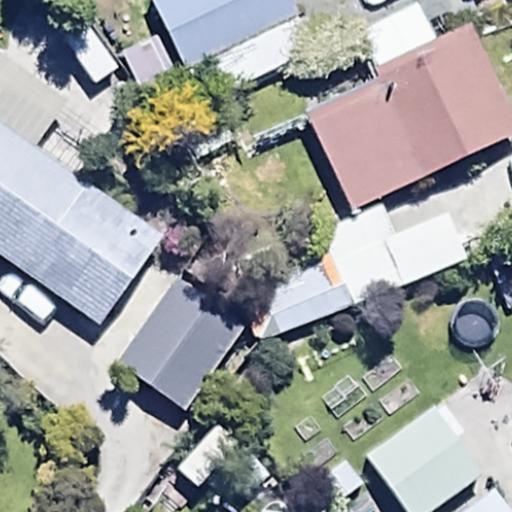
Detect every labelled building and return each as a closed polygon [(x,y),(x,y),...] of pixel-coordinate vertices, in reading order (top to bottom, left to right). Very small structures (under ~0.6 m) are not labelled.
[(281,0),(144,0),(142,2),(196,110),(308,54),(281,0)] [(302,116),(345,211),(511,134),(461,22),(422,40),(415,22),(351,51),(367,86),(302,116)] [(150,38),(113,54),(132,96),(168,80),(150,38)] [(0,75),(0,263),(91,326),(153,237),(29,151),(55,114),(0,75)] [(214,261),(246,346),(476,259),(463,226),(397,250),(380,206),(313,231),(311,225),(214,261)] [(165,280),(106,369),(176,415),(235,326),(165,280)] [(423,416),(357,466),(391,511),(424,511),(470,478),(423,416)] [(500,511),(486,492),(458,511),(500,511)]
